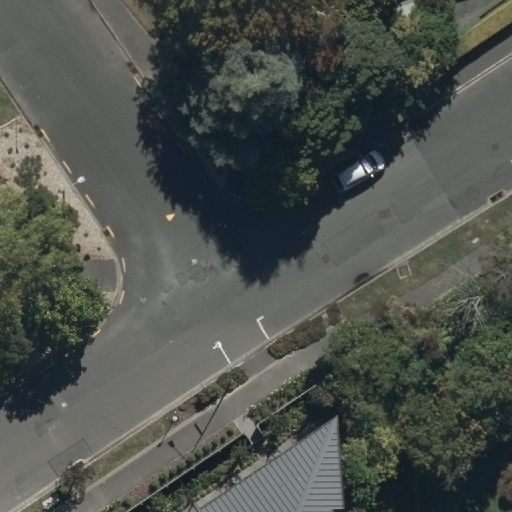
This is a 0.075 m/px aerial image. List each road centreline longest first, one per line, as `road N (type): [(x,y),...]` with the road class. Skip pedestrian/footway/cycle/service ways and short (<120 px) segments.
road 1 (residential): [(14,0),(224,308)]
road 2 (residential): [(224,308),(511,122)]
road 3 (residential): [(0,458),(224,308)]
